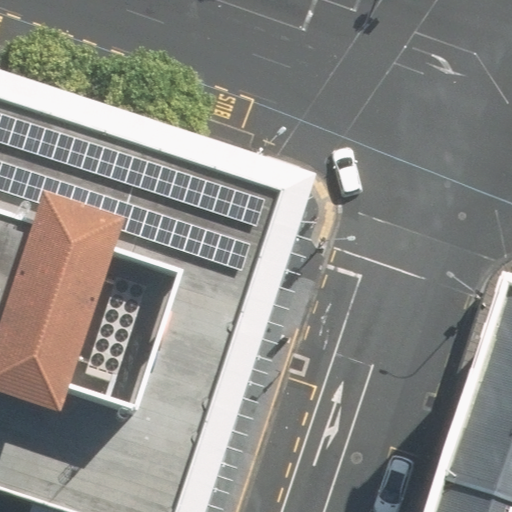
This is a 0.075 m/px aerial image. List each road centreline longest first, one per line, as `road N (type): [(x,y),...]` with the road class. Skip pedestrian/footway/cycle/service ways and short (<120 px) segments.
road 1 (residential): [(505,97),(397,289),(322,511)]
road 2 (secondary): [(505,97),(236,0)]
